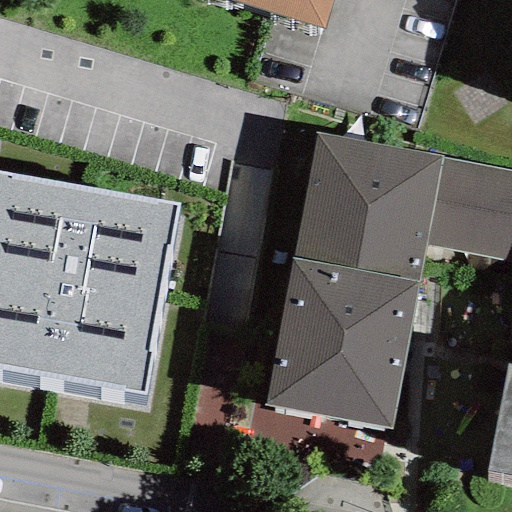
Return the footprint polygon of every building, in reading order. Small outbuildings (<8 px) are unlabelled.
[(331,0),(224,0),(323,29),(331,0)] [(511,170),(314,133),(263,406),(390,430),(425,246),(511,262),(511,170)] [(242,236),(261,241),(280,165),(241,156),(211,278),(230,283),(242,236)] [(180,200),(0,169),(0,369),(146,394),(180,200)] [(511,365),(505,364),(485,471),(511,475),(511,365)]
